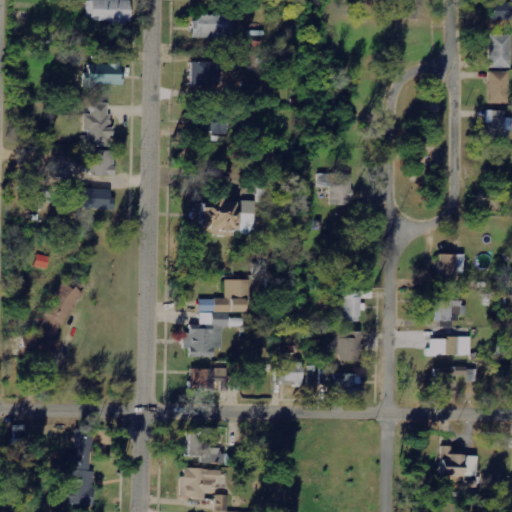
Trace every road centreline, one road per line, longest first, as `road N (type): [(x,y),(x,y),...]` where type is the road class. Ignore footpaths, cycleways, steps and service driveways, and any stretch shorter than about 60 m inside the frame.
road 1 (tertiary): [(137,511),(153,0)]
road 2 (residential): [(511,414),(0,411)]
road 3 (residential): [(385,511),(396,228)]
road 4 (residential): [(396,228),(438,221),(450,197),(453,0)]
road 5 (residential): [(396,228),(393,89),(405,72),(456,50)]
road 6 (residential): [(0,170),(4,0)]
